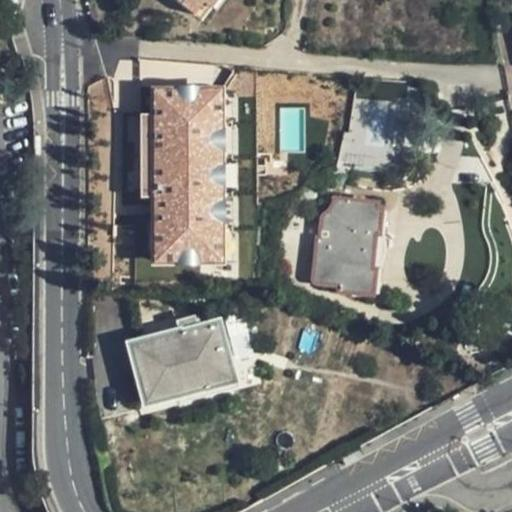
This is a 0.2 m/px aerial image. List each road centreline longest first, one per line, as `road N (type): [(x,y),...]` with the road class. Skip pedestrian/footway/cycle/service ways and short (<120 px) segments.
road 1 (tertiary): [(84,511),(71,476),(63,399),(62,46)]
road 2 (residential): [(286,53),(62,46)]
road 3 (residential): [(487,80),(286,53)]
road 4 (tertiary): [(511,415),(353,499)]
